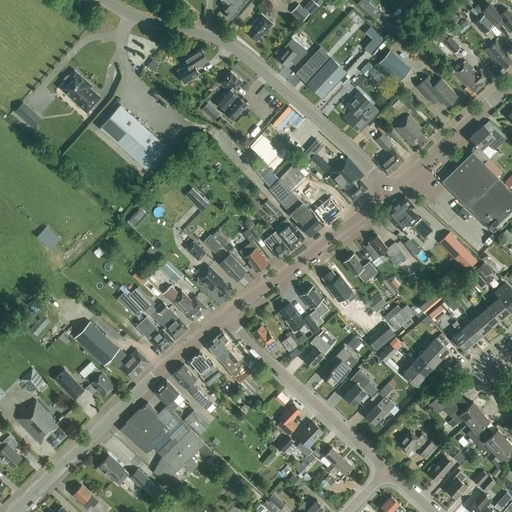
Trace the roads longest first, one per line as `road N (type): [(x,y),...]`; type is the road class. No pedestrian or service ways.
road 1 (tertiary): [(388,192),(240,54),(103,0)]
road 2 (unknown): [(129,14),(118,44),(125,71),(174,119),(212,137),(314,250)]
road 3 (tertiary): [(13,511),(225,316)]
road 4 (residential): [(386,470),(225,316)]
road 5 (tertiary): [(225,316),(388,192)]
road 6 (track): [(161,370),(75,301),(44,257)]
road 7 (tertiary): [(388,192),(511,84)]
